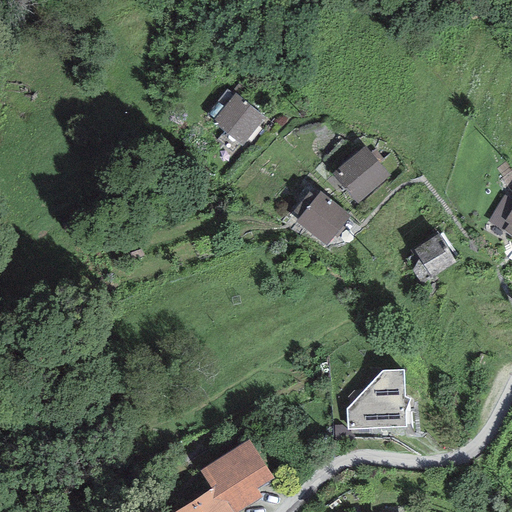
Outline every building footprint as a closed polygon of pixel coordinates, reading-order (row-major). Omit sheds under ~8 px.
[(235,94),(213,120),(242,145),(264,119),(235,94)] [(365,147),(332,174),(357,204),(390,176),(365,147)] [(300,217),(316,197),(309,192),(293,212),(300,217)] [(300,217),(295,222),(326,246),(351,216),(320,192),(316,197),(300,217)] [(511,200),(504,195),(488,222),(511,237),(511,200)] [(439,234),(413,251),(419,260),(412,271),(421,284),(456,262),(439,234)] [(347,430),(406,427),(405,411),(410,399),(405,397),(403,370),(382,371),(346,409),(347,430)] [(256,489),(273,478),(248,440),(199,471),(210,488),(173,511),(237,511),(261,497),(256,489)]
